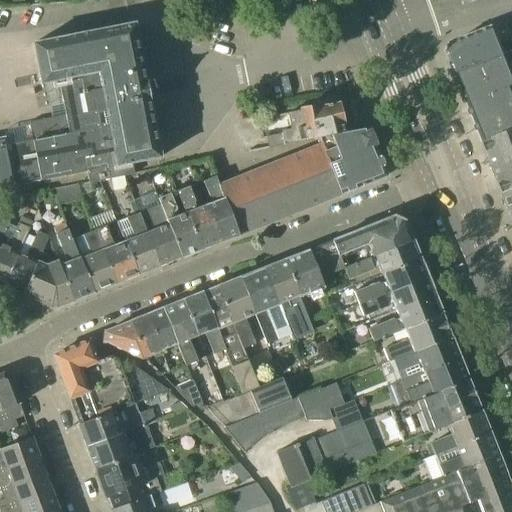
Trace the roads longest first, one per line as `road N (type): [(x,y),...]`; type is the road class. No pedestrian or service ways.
road 1 (residential): [(23,348),(446,176)]
road 2 (residential): [(86,511),(23,348)]
road 3 (secondary): [(511,337),(446,176)]
road 4 (secondary): [(446,176),(387,34)]
road 5 (residential): [(387,34),(511,1)]
